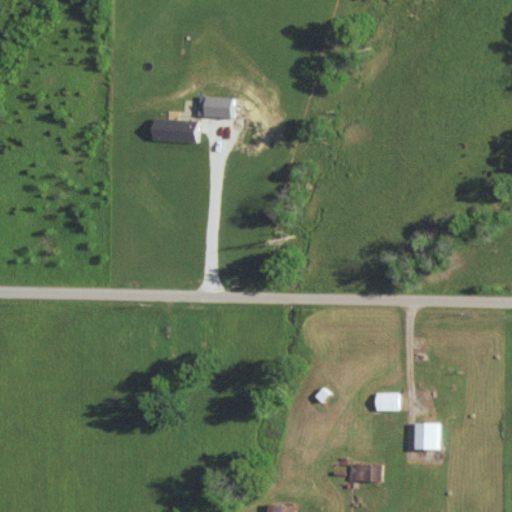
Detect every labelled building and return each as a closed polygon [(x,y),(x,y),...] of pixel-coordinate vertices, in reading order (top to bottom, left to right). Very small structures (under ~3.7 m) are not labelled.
[(232,96),(199,95),(198,115),(232,116),(232,96)] [(197,119),(154,118),(154,140),(197,141),(197,119)] [(400,392),(377,392),(376,409),(399,409),(400,392)] [(440,423),(416,423),(416,449),(439,449),(440,423)] [(382,464),(351,463),(350,479),(382,480),(382,464)] [(294,511),(295,503),(268,502),(268,511),(294,511)]
